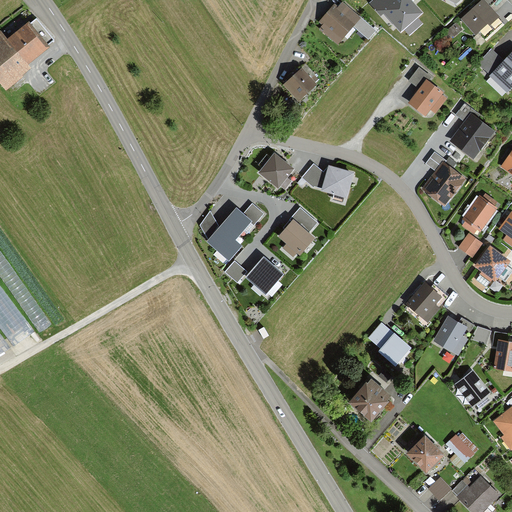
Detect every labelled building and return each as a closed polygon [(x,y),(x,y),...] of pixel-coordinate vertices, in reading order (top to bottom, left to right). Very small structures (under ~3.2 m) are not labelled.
[(372,0),(370,3),(381,16),(384,13),(401,32),(404,29),(409,35),(423,23),(418,17),(423,13),(411,0),(372,0)] [(487,40),(506,23),(484,0),(482,0),(461,19),(476,35),(479,32),(487,40)] [(318,22),(322,25),(319,28),(337,44),(353,26),(369,39),(376,30),(343,1),(338,5),(335,3),(318,22)] [(51,41),(35,21),(9,42),(2,33),(0,34),(0,72),(11,85),(29,71),(24,64),(51,41)] [(462,30),(456,23),(441,35),(448,42),(462,30)] [(491,74),(489,76),(506,93),(511,87),(511,50),(503,60),(491,49),(479,64),(491,74)] [(427,79),(429,81),(432,76),(419,67),(408,81),(419,89),(427,79)] [(307,82),(298,71),(281,85),(296,102),(310,90),(304,84),(307,82)] [(416,92),(408,103),(426,117),(431,110),(435,114),(447,98),(442,95),(444,93),(429,81),(427,79),(419,89),(416,92)] [(471,113),(477,118),(481,114),(465,102),(455,115),(465,122),(471,113)] [(477,118),(471,113),(465,122),(450,141),(473,159),(494,131),(477,118)] [(511,149),(499,168),(511,177),(511,149)] [(426,163),(436,171),(444,161),(445,162),(447,160),(435,152),(426,163)] [(288,164),(274,153),(259,173),(278,189),(294,169),(288,164)] [(444,206),(466,179),(445,162),(444,161),(436,171),(422,189),(444,206)] [(322,188),(330,165),(323,172),(314,164),(302,178),(313,187),(315,186),(322,188)] [(354,172),(330,165),(322,188),(322,191),(346,198),(354,172)] [(485,193),(483,197),(480,194),(462,219),(465,221),(462,226),(474,235),(478,230),(480,232),(498,209),(494,206),(497,202),(485,193)] [(209,240),(207,241),(229,261),(242,246),(236,240),(251,223),(254,225),(264,213),(252,203),(243,213),(237,208),(220,227),(210,212),(200,225),(209,240)] [(286,244),(283,248),(294,257),(297,253),(300,255),(315,237),(310,233),(318,222),(300,208),(290,220),(292,222),(278,237),(286,244)] [(511,211),(499,228),(508,235),(505,239),(511,244),(511,211)] [(0,283),(37,333),(49,323),(53,329),(67,318),(0,228),(0,283)] [(472,258),(483,244),(469,233),(459,247),(472,258)] [(511,261),(490,246),(475,266),(481,271),(479,274),(490,283),(493,279),(496,282),(500,277),(506,281),(511,272),(511,268),(507,265),(511,261)] [(266,295),(284,274),(264,257),(257,265),(246,278),(266,295)] [(237,283),(247,272),(235,260),(225,272),(237,283)] [(443,297),(426,283),(407,304),(427,321),(438,308),(435,305),(443,297)] [(459,323),(448,316),(434,340),(458,355),(468,338),(462,335),(467,327),(459,323)] [(462,318),(459,323),(467,327),(462,335),(468,338),(474,330),(472,329),(475,325),(462,318)] [(382,323),(369,338),(380,348),(377,351),(395,366),(411,347),(382,323)] [(478,326),(476,331),(475,330),(471,339),(487,345),(492,331),(478,326)] [(498,345),(494,369),(511,372),(511,342),(506,342),(508,334),(495,332),(493,344),(498,345)] [(473,369),(454,384),(472,406),(491,392),(473,369)] [(392,398),(370,380),(350,403),(371,422),(392,398)] [(511,397),(508,401),(511,406),(493,421),(504,434),(501,437),(511,451),(511,450),(511,397)] [(462,434),(459,438),(456,435),(447,444),(456,454),(451,459),(459,468),(478,449),(462,434)] [(445,455),(424,436),(407,455),(427,474),(445,455)] [(483,511),(500,495),(481,476),(470,487),(468,485),(458,496),(456,497),(471,511),(483,511)] [(440,500),(452,488),(441,477),(429,488),(440,500)] [(452,490),(458,496),(468,485),(462,480),(452,490)]
